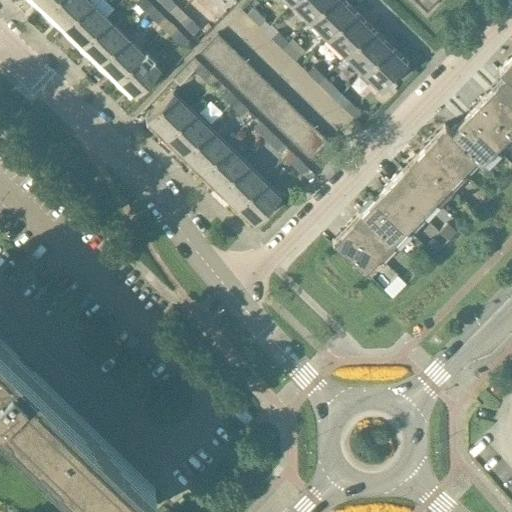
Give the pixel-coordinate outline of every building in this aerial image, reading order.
[(35,0),(44,8),(52,0),(35,0)] [(62,26),(86,0),(52,0),(44,8),(62,26)] [(80,43),(106,16),(89,0),(86,0),(62,26),(80,43)] [(151,5),(145,0),(133,0),(134,0),(145,11),(151,5)] [(174,3),(170,0),(157,0),(168,10),(174,3)] [(309,20),(327,0),(293,0),(291,2),(309,20)] [(327,37),(353,10),(342,0),(327,0),(309,20),(327,37)] [(415,0),(426,10),(435,0),(415,0)] [(162,16),(151,5),(145,11),(156,22),(162,16)] [(264,19),(252,8),(247,14),(258,25),(264,19)] [(345,54),(371,27),(353,10),(327,37),(345,54)] [(98,60),(124,33),(106,16),(80,43),(98,60)] [(199,27),(187,16),(181,23),(193,34),(199,27)] [(363,71),(389,45),(371,27),(345,54),(363,71)] [(187,40),(176,29),(170,35),(181,46),(187,40)] [(288,42),(277,31),(271,37),(282,48),(288,42)] [(116,78),(142,50),(124,33),(98,60),(116,78)] [(208,59),(225,41),(217,33),(199,51),(208,59)] [(216,68),(234,50),(225,41),(208,59),(216,68)] [(300,53),(288,42),(282,48),(294,60),(300,53)] [(381,89),(407,62),(389,45),(363,71),(381,89)] [(134,95),(160,68),(142,50),(116,78),(134,95)] [(225,76),(242,58),(234,50),(216,68),(225,76)] [(511,51),(497,67),(503,72),(511,80),(511,51)] [(233,84),(251,66),(242,58),(225,76),(233,84)] [(210,73),(199,62),(192,69),(204,80),(210,73)] [(242,92),(259,74),(251,66),(233,84),(242,92)] [(324,76),(313,66),(307,72),(318,83),(324,76)] [(511,80),(503,72),(489,86),(511,107),(511,80)] [(250,101),(268,82),(259,74),(242,92),(250,101)] [(336,88),(324,76),(318,83),(330,94),(336,88)] [(259,109),(276,91),(268,82),(250,101),(259,109)] [(235,97),(223,86),(217,92),(228,104),(235,97)] [(511,126),(511,107),(489,86),(476,100),(508,131),(511,126)] [(163,135),(190,108),(172,90),(146,117),(163,135)] [(267,117),(285,99),(276,91),(259,109),(267,117)] [(247,108),(235,97),(228,104),(240,115),(247,108)] [(276,125),(293,107),(285,99),(267,117),(276,125)] [(360,111),(349,100),(343,107),(354,117),(360,111)] [(508,131),(476,100),(461,114),(494,146),(508,131)] [(284,133),(302,115),(293,107),(276,125),(284,133)] [(181,152),(207,125),(190,108),(163,135),(181,152)] [(494,146),(461,114),(449,128),(448,128),(475,154),(474,155),(480,160),(494,146)] [(293,141),(310,123),(302,115),(284,133),(293,141)] [(271,132),(259,120),(252,127),(264,139),(271,132)] [(475,154),(448,128),(449,128),(443,122),(428,138),(460,169),(474,155),(475,154)] [(301,150),(319,131),(310,123),(293,141),(301,150)] [(199,170),(225,143),(207,125),(181,152),(199,170)] [(310,158),(327,140),(319,131),(301,150),(310,158)] [(282,143),(271,132),(264,139),(276,150),(282,143)] [(460,169),(428,138),(414,152),(446,183),(460,169)] [(217,187),(243,160),(225,143),(199,170),(217,187)] [(446,183),(414,152),(400,166),(432,197),(446,183)] [(307,167),(295,155),(289,162),(300,174),(307,167)] [(235,204),(261,178),(243,160),(217,187),(235,204)] [(432,197),(400,166),(386,181),(418,212),(432,197)] [(253,222),(279,195),(261,178),(235,204),(253,222)] [(418,212),(386,181),(373,195),(405,226),(418,212)] [(405,226),(373,195),(359,209),(391,240),(405,226)] [(391,240),(359,209),(345,224),(377,255),(391,240)] [(445,220),(437,228),(446,237),(454,229),(445,220)] [(377,255),(345,224),(330,239),(362,270),(377,255)] [(432,237),(425,244),(433,252),(440,245),(432,237)] [(129,511),(154,486),(56,391),(31,367),(34,365),(21,352),(18,355),(0,337),(0,420),(95,511),(129,511)]
